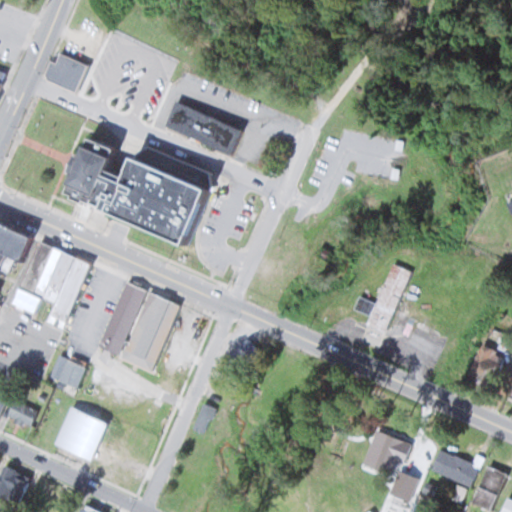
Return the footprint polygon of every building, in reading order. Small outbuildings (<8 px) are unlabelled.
[(78,92),(89,63),(53,50),(42,79),(78,92)] [(146,91),(139,89),(148,62),(125,55),(117,79),(105,75),(97,99),(138,113),(146,91)] [(235,155),(244,129),(191,109),(187,120),(179,117),(183,106),(174,102),(164,128),(235,155)] [(53,195),(185,248),(209,188),(77,135),(53,195)] [(91,260),(0,226),(0,277),(6,261),(23,268),(10,304),(36,313),(42,297),(53,302),(46,321),(66,328),(91,260)] [(385,332),(411,270),(392,262),(375,303),(358,296),(353,308),(371,315),(362,337),(373,342),(378,329),(385,332)] [(99,348),(120,356),(120,357),(155,370),(152,377),(173,385),(177,374),(157,367),(180,305),(146,292),(147,290),(124,281),(99,348)] [(193,324),(185,349),(196,353),(208,318),(187,311),(183,321),(193,324)] [(463,373),(482,387),(504,358),(485,344),(463,373)] [(76,387),(84,365),(59,355),(50,377),(76,387)] [(4,419),(28,429),(38,406),(14,396),(4,419)] [(50,453),(88,468),(109,414),(72,399),(50,453)] [(371,448),(377,450),(371,466),(392,474),(405,443),(377,433),(371,448)] [(469,486),(479,464),(440,447),(430,468),(469,486)] [(472,502),(490,510),(504,472),(486,465),(472,502)] [(28,476),(3,466),(0,473),(0,496),(17,504),(28,476)] [(32,511),(55,511),(64,494),(45,486),(32,511)] [(499,511),(511,511),(511,496),(507,495),(499,511)]
